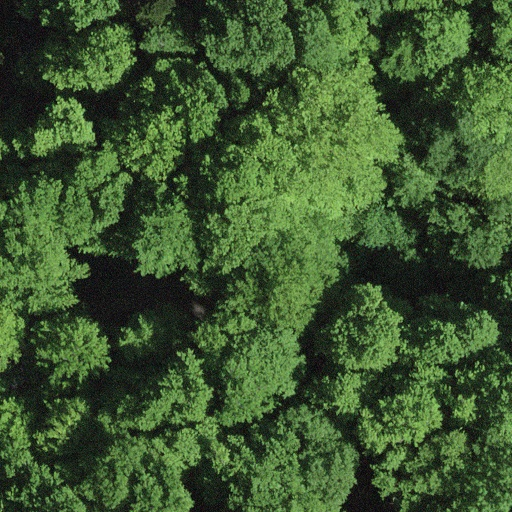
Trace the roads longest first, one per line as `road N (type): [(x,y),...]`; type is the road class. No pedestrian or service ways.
road 1 (unclassified): [(0,362),(338,46),(438,0)]
road 2 (track): [(114,252),(275,351),(423,390),(511,381)]
